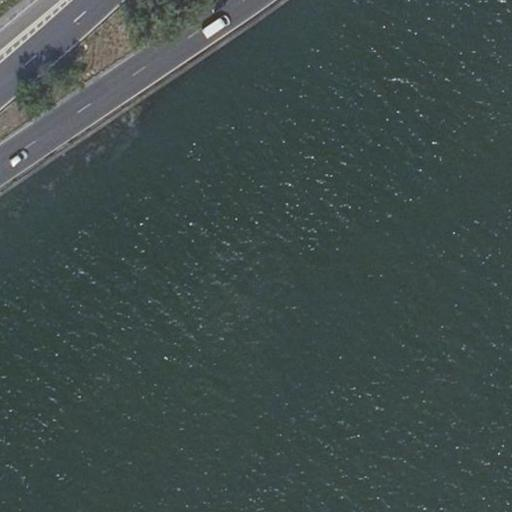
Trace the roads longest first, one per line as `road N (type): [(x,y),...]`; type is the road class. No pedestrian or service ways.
road 1 (primary): [(0,163),(236,0)]
road 2 (primary): [(93,0),(0,80)]
